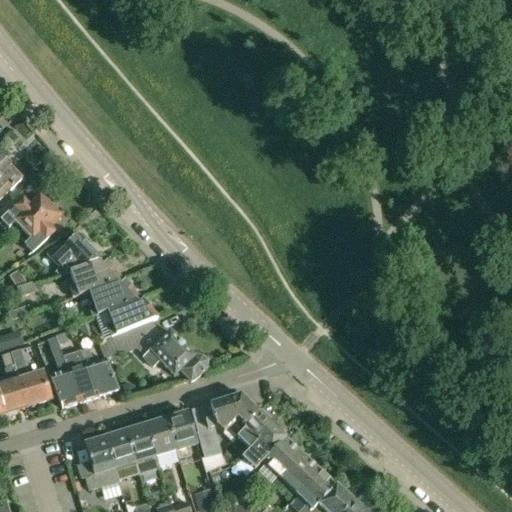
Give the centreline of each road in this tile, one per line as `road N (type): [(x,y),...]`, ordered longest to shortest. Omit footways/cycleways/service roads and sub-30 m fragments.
road 1 (tertiary): [(290,357),(174,245),(0,44)]
road 2 (residential): [(0,448),(290,357)]
road 3 (tertiary): [(466,511),(290,357)]
